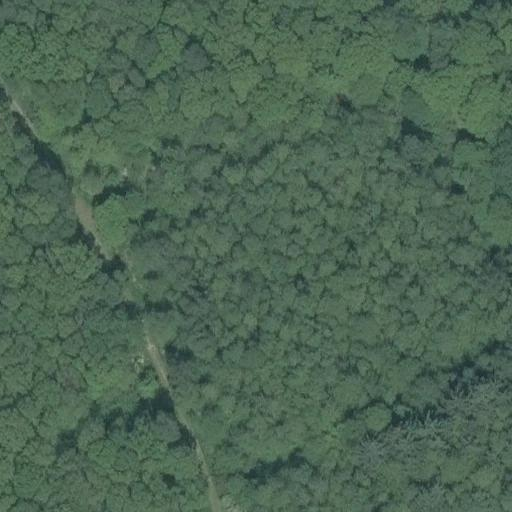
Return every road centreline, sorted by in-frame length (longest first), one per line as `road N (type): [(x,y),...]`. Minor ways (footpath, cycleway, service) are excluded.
road 1 (track): [(96,222),(182,393),(223,511)]
road 2 (track): [(0,66),(96,222)]
